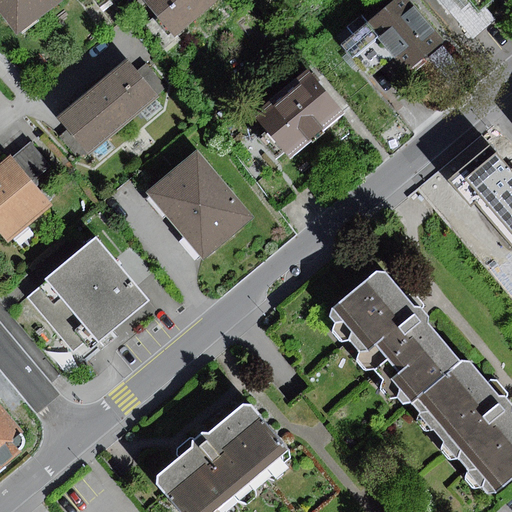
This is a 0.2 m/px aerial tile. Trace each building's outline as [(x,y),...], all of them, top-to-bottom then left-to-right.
[(0,0),(0,13),(16,35),(63,0),(0,0)] [(142,0),(175,39),(222,0),(142,0)] [(408,0),(397,0),(368,24),(380,39),(409,74),(429,58),(443,47),(445,45),(408,0)] [(440,0),(473,39),(495,20),(486,9),(478,0),(440,0)] [(478,0),(486,9),(497,0),(478,0)] [(380,39),(368,24),(342,44),(354,59),(380,39)] [(463,70),(443,47),(429,58),(449,82),(463,70)] [(128,61),(56,119),(86,156),(158,98),(128,61)] [(308,73),(255,116),(267,132),(259,138),(277,159),(285,152),(290,159),(343,115),(308,73)] [(469,161),(451,177),(483,214),(511,189),(511,162),(493,140),(477,154),(474,150),(465,157),(469,161)] [(29,141),(10,157),(32,183),(50,167),(29,141)] [(199,152),(148,194),(203,260),(254,219),(199,152)] [(10,157),(0,164),(0,233),(8,243),(52,205),(32,183),(10,157)] [(481,238),(511,274),(511,244),(510,247),(505,240),(498,235),(494,234),(490,234),(485,235),(481,238)] [(97,242),(28,300),(74,353),(94,336),(99,342),(148,301),(97,242)] [(414,404),(463,362),(429,325),(430,316),(422,308),(415,307),(387,273),(378,272),(333,309),(330,316),(337,324),(334,331),(342,342),(351,341),(361,352),(358,360),(366,371),(375,370),(384,380),(381,389),(390,399),(398,398),(403,405),(414,404)] [(463,362),(414,404),(421,412),(417,420),(426,432),(435,430),(445,443),(442,451),(449,461),(459,459),(469,471),(465,479),(474,490),(482,487),(487,494),(498,493),(511,482),(511,403),(506,397),(500,398),(471,362),(463,362)] [(0,471),(22,453),(25,451),(27,446),(27,442),(26,436),(23,432),(0,403),(0,471)] [(158,485),(180,511),(227,511),(239,502),(249,505),(254,501),(258,496),(256,490),(251,484),(290,451),(254,407),(245,405),(210,435),(204,434),(194,443),(194,448),(159,477),(158,485)]
